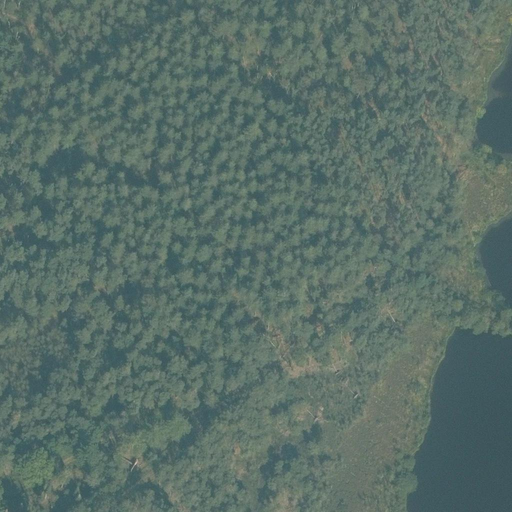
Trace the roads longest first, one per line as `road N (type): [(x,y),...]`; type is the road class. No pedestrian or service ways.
road 1 (track): [(0,131),(226,399)]
road 2 (track): [(188,12),(391,274)]
road 3 (track): [(0,130),(188,12)]
road 4 (track): [(48,0),(18,101),(0,130)]
